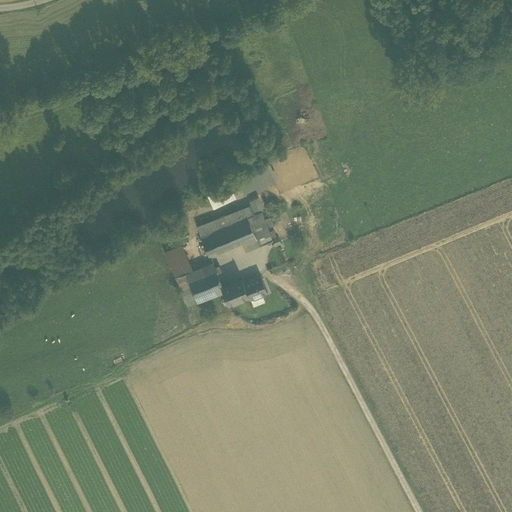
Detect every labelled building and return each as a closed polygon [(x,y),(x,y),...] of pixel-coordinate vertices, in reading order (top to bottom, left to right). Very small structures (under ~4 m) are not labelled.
[(259,170),(238,180),(244,192),(265,182),(259,170)] [(230,183),(208,194),(214,207),(236,196),(230,183)] [(208,256),(242,242),(255,236),(263,233),(255,213),(251,205),(197,225),(208,256)] [(272,240),(267,227),(265,220),(261,211),(255,213),(263,233),(255,236),(259,246),(272,240)] [(271,217),(265,220),(267,227),(274,225),(272,219),(271,217)] [(245,251),(259,246),(255,236),(242,242),(245,251)] [(272,239),(275,246),(281,244),(279,239),(278,236),(277,237),(272,239)] [(166,253),(176,277),(191,271),(179,245),(166,253)] [(213,262),(191,271),(176,277),(187,306),(224,292),(222,287),(223,287),(218,273),(222,271),(219,265),(215,267),(213,262)] [(261,276),(244,282),(249,295),(249,296),(250,299),(251,299),(262,294),(268,292),(261,276)] [(229,303),(249,296),(249,295),(244,282),(242,279),(235,282),(234,280),(229,282),(230,284),(223,287),(222,287),(224,292),(229,303)] [(262,294),(251,299),(253,306),(265,301),(262,294)]
